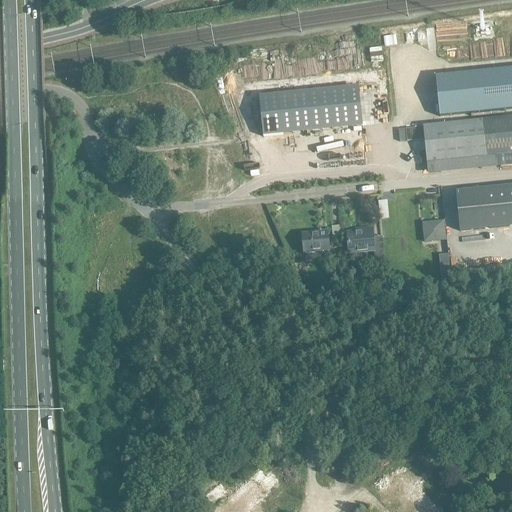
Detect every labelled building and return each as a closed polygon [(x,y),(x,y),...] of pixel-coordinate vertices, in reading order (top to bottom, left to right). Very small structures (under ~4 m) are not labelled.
[(361,54),(361,66),(372,66),(373,55),(361,54)] [(511,109),(511,69),(436,77),(440,117),(511,109)] [(263,137),(283,135),(279,95),(259,97),(263,137)] [(511,117),(423,126),(424,133),(424,140),(427,164),(428,175),(511,166),(511,117)] [(401,142),(424,140),(424,133),(423,128),(400,130),(401,142)] [(511,185),(456,191),(460,232),(511,226),(511,185)] [(444,221),(422,224),(424,244),(446,241),(444,221)] [(359,253),(374,252),(372,229),(353,232),(353,233),(348,233),(350,254),(349,254),(350,259),(352,261),(358,260),(360,258),(359,253)] [(302,235),(304,254),(329,251),(328,233),(302,235)] [(439,256),(442,280),(451,280),(449,255),(439,256)] [(213,511),(221,507),(219,504),(226,500),(223,495),(209,503),(213,511)]
